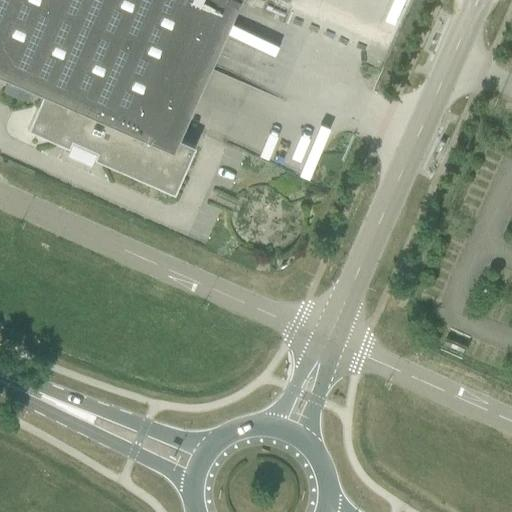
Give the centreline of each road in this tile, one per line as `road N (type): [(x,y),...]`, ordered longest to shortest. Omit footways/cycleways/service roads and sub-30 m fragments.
road 1 (unclassified): [(327,343),(477,0)]
road 2 (unclassified): [(327,343),(0,203)]
road 3 (unclassified): [(511,425),(327,343)]
road 4 (primary): [(209,447),(40,396)]
road 5 (primary): [(40,396),(192,485)]
